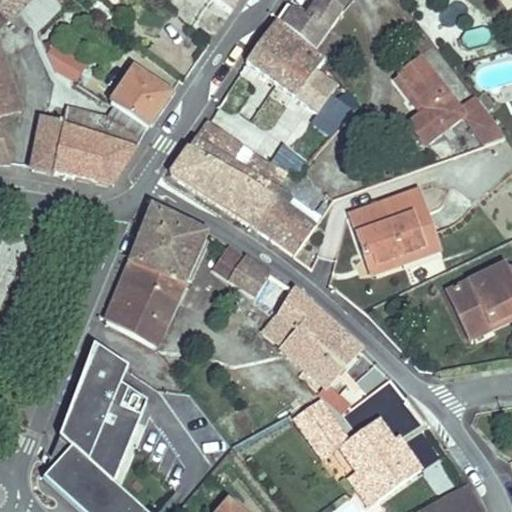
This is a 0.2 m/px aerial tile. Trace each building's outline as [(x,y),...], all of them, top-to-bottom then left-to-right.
[(0,0),(0,32),(18,15),(33,0),(51,0),(61,9),(61,0),(0,0)] [(33,0),(18,15),(36,34),(61,9),(51,0),(33,0)] [(214,0),(232,12),(239,0),(214,0)] [(294,13),(283,29),(313,55),(342,14),(325,0),(319,0),(306,21),(294,13)] [(286,7),(276,24),(283,29),(294,13),(286,7)] [(283,29),(276,24),(246,66),(317,116),(335,90),(315,76),(324,64),(315,56),(313,55),(283,29)] [(315,56),(324,64),(326,60),(328,63),(342,41),(331,33),(315,56)] [(0,44),(0,120),(25,112),(1,44),(0,44)] [(76,85),(87,65),(54,46),(48,56),(55,73),(76,85)] [(461,119),(484,149),(506,141),(484,112),(476,102),(475,100),(459,113),(419,62),(399,78),(426,114),(420,119),(407,130),(423,150),(461,119)] [(147,130),(150,132),(174,95),(134,68),(109,104),(115,108),(147,130)] [(426,114),(399,78),(393,83),(420,119),(426,114)] [(329,110),(344,126),(360,108),(349,92),(329,110)] [(483,97),(476,102),(484,112),(490,107),(483,97)] [(135,149),(103,139),(108,118),(67,108),(64,123),(39,119),(29,173),(54,179),(54,176),(114,190),(139,151),(135,149)] [(115,108),(108,118),(103,139),(135,149),(147,130),(115,108)] [(280,195),(276,192),(288,174),(286,174),(270,164),(207,124),(169,177),(259,236),(293,260),(314,230),(273,203),(280,195)] [(0,168),(10,169),(10,164),(0,137),(0,168)] [(286,174),(288,174),(297,173),(306,163),(282,146),(270,164),(286,174)] [(273,203),(314,230),(320,222),(280,195),(273,203)] [(418,195),(350,220),(364,261),(373,258),(380,276),(404,266),(402,259),(437,246),(418,195)] [(152,210),(112,308),(163,331),(206,236),(152,210)] [(404,266),(440,254),(437,246),(402,259),(404,266)] [(314,311),(290,292),(226,247),(212,271),(255,298),(253,301),(278,318),(295,335),(314,311)] [(364,261),(371,279),(380,276),(373,258),(364,261)] [(505,268),(497,272),(500,277),(508,273),(505,268)] [(511,273),(508,273),(500,277),(497,272),(465,287),(473,303),(456,312),(466,332),(488,322),(491,328),(511,318),(511,273)] [(473,303),(465,287),(448,296),(456,312),(473,303)] [(163,331),(112,308),(106,324),(155,350),(163,331)] [(314,311),(295,335),(286,346),(283,350),(281,352),(324,389),(325,390),(326,388),(359,351),(314,311)] [(488,322),(466,332),(470,339),(491,328),(488,322)] [(100,370),(122,383),(128,367),(96,344),(60,435),(42,473),(46,478),(57,467),(73,447),(65,440),(100,370)] [(46,478),(83,511),(146,511),(115,482),(148,401),(122,383),(100,370),(65,440),(73,447),(57,467),(46,478)] [(349,408),(326,388),(325,390),(324,389),(318,396),(341,416),(348,409),(349,408)] [(296,426),(310,444),(334,425),(320,408),(296,426)] [(421,473),(411,459),(406,463),(392,444),(377,423),(349,444),(340,450),(360,477),(379,503),(421,473)] [(310,444),(324,462),(340,450),(349,444),(334,425),(310,444)] [(210,426),(197,437),(217,459),(230,447),(210,426)] [(397,440),(392,444),(406,463),(411,459),(397,440)] [(337,454),(324,463),(339,483),(351,473),(337,454)] [(352,484),(370,509),(379,503),(360,477),(352,484)] [(478,511),(470,491),(430,511),(478,511)]
